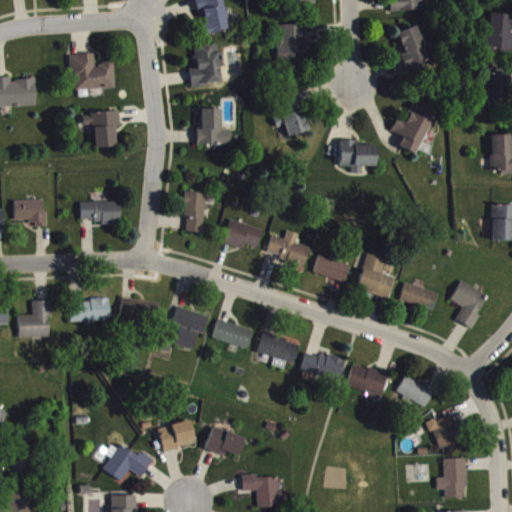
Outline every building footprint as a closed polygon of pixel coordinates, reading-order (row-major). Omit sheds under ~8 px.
[(220,0),(206,0),(196,2),(205,41),(229,36),(220,0)] [(285,0),(286,10),(316,9),(315,0),(285,0)] [(424,16),(423,0),(391,0),(392,17),(424,16)] [(511,20),(490,19),(489,57),(511,57),(511,40),(511,41),(511,20)] [(316,46),(316,30),(285,29),(284,66),(307,67),(307,46),(316,46)] [(409,77),(432,69),(418,31),(395,40),(409,77)] [(191,91),(222,90),(220,50),(194,52),(195,74),(190,74),(191,91)] [(75,95),(116,94),(115,69),(95,69),(95,59),(69,60),(70,81),(75,81),(75,95)] [(489,116),(507,115),(506,91),(511,91),(510,75),(489,76),(489,93),(488,93),(489,116)] [(36,85),(11,86),(11,83),(0,83),(0,112),(36,112),(36,85)] [(284,99),(288,115),(305,110),(300,94),(284,99)] [(392,137),(404,142),(400,153),(419,161),(434,123),(427,120),(431,111),(415,104),(406,126),(398,123),(392,137)] [(222,115),(202,114),(202,136),(198,136),(198,150),(231,151),(231,136),(222,136),(222,115)] [(289,142),(309,136),(303,115),(274,124),(277,134),(285,131),(289,142)] [(96,154),(115,153),(114,132),(121,132),(120,117),(83,119),(84,132),(95,131),(96,154)] [(511,147),(511,140),(492,141),(492,176),(502,176),(502,180),(511,179),(511,147)] [(376,172),(376,151),(359,151),(359,146),(341,146),(341,172),(352,172),(352,179),(363,179),(363,172),(376,172)] [(185,237),(204,238),(206,199),(187,198),(185,237)] [(47,232),(46,206),(15,206),(16,226),(33,225),(33,233),(47,232)] [(121,207),(81,208),(82,229),(121,227),(121,207)] [(511,210),(493,210),(492,246),(511,246),(511,210)] [(245,250),(258,254),(264,235),(231,226),(224,249),(243,255),(245,250)] [(269,258),(281,261),(280,267),(306,273),(310,253),(297,250),(300,239),(288,237),(286,245),(272,242),(269,258)] [(351,271),(320,260),(314,278),(345,288),(351,271)] [(391,302),(395,284),(384,281),(388,265),(368,260),(359,294),(391,302)] [(452,306),(464,313),(456,326),(472,334),(490,302),(462,287),(452,306)] [(440,300),(407,288),(401,306),(434,318),(440,300)] [(121,326),(159,327),(159,306),(122,305),(121,326)] [(50,343),(50,322),(53,322),(53,307),(33,307),(34,322),(19,322),(20,344),(50,343)] [(71,328),(111,327),(110,307),(71,308),(71,328)] [(0,308),(0,330),(9,331),(9,308),(0,308)] [(210,323),(174,312),(169,329),(182,332),(177,350),(194,355),(199,338),(205,340),(210,323)] [(213,344),(248,355),(254,336),(219,325),(213,344)] [(301,349),(263,339),(258,359),(296,368),(301,349)] [(302,375),(340,387),(346,368),(307,356),(302,375)] [(383,401),(389,380),(353,370),(348,392),(383,401)] [(425,415),(435,397),(407,382),(397,399),(425,415)] [(9,417),(0,413),(0,435),(0,436),(9,417)] [(438,455),(463,447),(455,420),(430,428),(438,455)] [(163,457),(196,451),(191,427),(159,433),(163,457)] [(206,453),(238,465),(246,444),(214,432),(206,453)] [(30,445),(13,446),(14,480),(31,479),(30,445)] [(123,488),(130,476),(142,484),(155,465),(143,457),(140,463),(121,450),(104,475),(123,488)] [(445,484),(438,484),(438,495),(446,495),(446,504),(467,503),(466,464),(444,465),(445,484)] [(278,481),(243,483),(244,497),(258,496),(258,511),(287,511),(287,496),(279,496),(278,481)] [(31,511),(31,495),(7,496),(7,511),(31,511)] [(112,502),(112,511),(136,511),(137,501),(112,502)]
